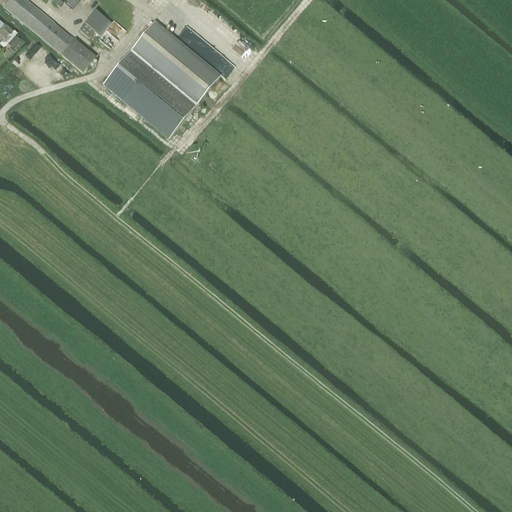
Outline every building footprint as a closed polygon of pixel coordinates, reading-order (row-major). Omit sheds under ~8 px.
[(24,0),(9,0),(3,8),(62,56),(74,42),(24,0)] [(50,0),(50,1),(60,10),(65,3),(61,0),(50,0)] [(95,13),(85,26),(100,38),(111,25),(95,13)] [(155,24),(103,86),(168,140),(220,78),(155,24)] [(4,28),(0,32),(0,45),(4,49),(15,37),(17,35),(14,32),(13,33),(6,26),(4,28)] [(15,38),(7,46),(14,53),(22,45),(15,38)]
